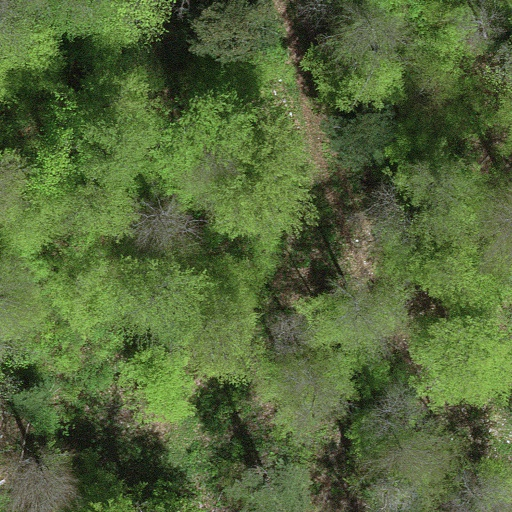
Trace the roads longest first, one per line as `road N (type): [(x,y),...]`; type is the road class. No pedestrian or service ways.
road 1 (track): [(297,0),(316,31),(320,109),(298,209),(227,393)]
road 2 (track): [(511,373),(411,392),(154,471)]
road 3 (track): [(116,511),(227,393)]
